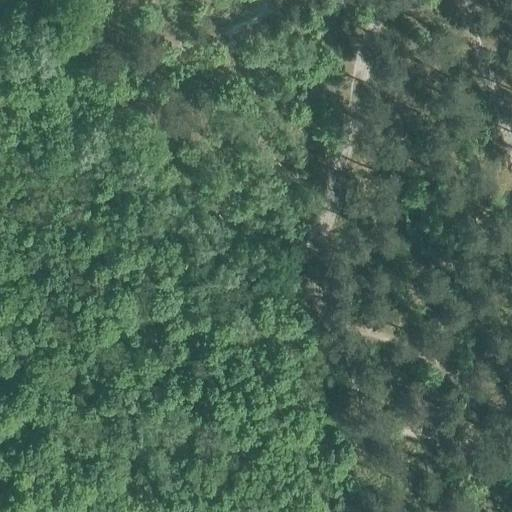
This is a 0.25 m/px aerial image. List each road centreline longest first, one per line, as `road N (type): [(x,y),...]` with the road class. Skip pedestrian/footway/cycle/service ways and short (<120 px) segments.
road 1 (track): [(0,355),(257,322),(417,350),(511,410)]
road 2 (track): [(511,130),(463,0)]
